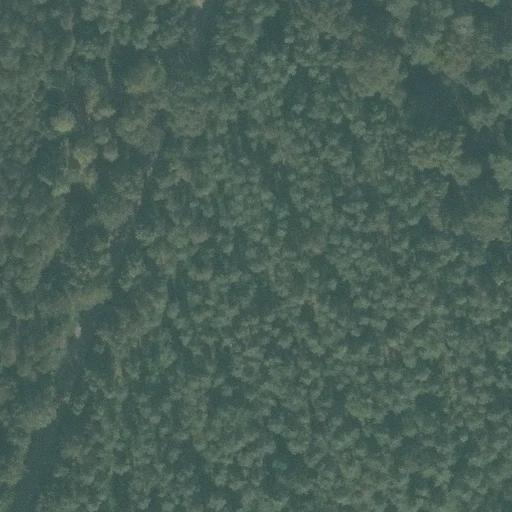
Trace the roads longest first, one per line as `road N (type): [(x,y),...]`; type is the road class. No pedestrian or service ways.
road 1 (unclassified): [(18,511),(204,0)]
road 2 (track): [(511,260),(315,0)]
